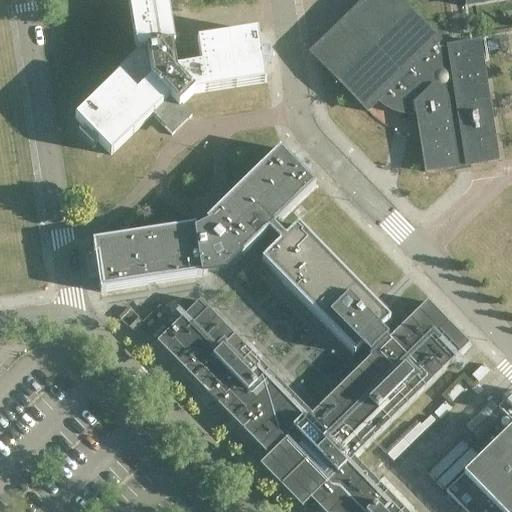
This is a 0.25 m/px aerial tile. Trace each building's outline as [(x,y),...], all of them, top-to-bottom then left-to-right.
[(172,135),(190,118),(180,107),(193,94),(265,83),(257,32),(174,45),(166,0),(54,0),(55,1),(61,0),(127,0),(136,52),(75,119),(110,156),(153,115),(172,135)] [(365,0),(309,55),(366,112),(378,101),(380,104),(387,109),(407,115),(417,114),(426,173),(453,169),(454,173),(470,170),(470,166),(496,162),(478,43),(430,51),(439,43),(396,0),(365,0)] [(279,244),(284,239),(272,227),(314,186),(279,150),(205,222),(209,225),(194,233),(194,228),(91,244),(99,294),(201,277),(201,274),(209,273),(216,275),(224,274),(230,268),(232,261),(238,255),(240,258),(267,231),(279,244)] [(284,239),(279,244),(261,261),(354,355),(360,349),(370,358),(389,340),(379,330),(389,321),(297,226),(284,239)] [(389,340),(370,358),(311,415),(199,301),(156,343),(268,458),(259,466),(301,509),(310,501),(321,511),(404,511),(353,459),(469,345),(427,302),(389,340)] [(511,423),(511,428),(446,493),(464,511),(511,511),(511,394),(504,403),(500,407),(498,409),(511,423)]
